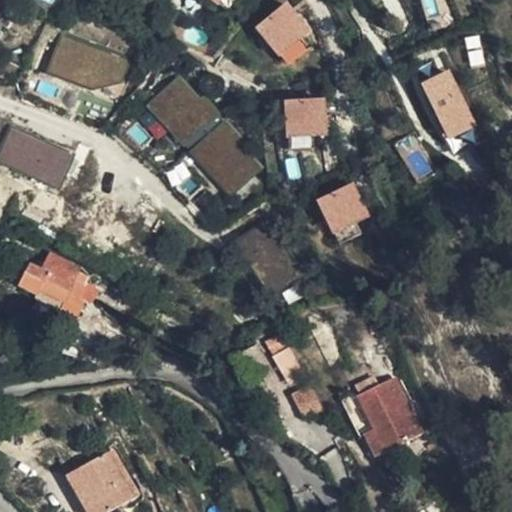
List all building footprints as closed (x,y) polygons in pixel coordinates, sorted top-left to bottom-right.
[(286,0),(284,0),(253,27),(284,62),(316,34),(286,0)] [(447,140),(477,126),(449,68),(419,82),(447,140)] [(145,105),(187,150),(222,117),(180,73),(145,105)] [(285,137),(327,134),(324,95),(282,99),(285,137)] [(226,198),(262,169),(223,121),(187,150),(226,198)] [(0,147),(0,163),(60,188),(75,152),(9,125),(0,147)] [(315,199),(331,233),(370,215),(353,181),(315,199)] [(259,223),(233,242),(271,293),(297,274),(259,223)] [(63,282),(46,272),(42,280),(25,270),(13,291),(30,301),(34,294),(59,309),(56,316),(73,326),(81,312),(74,308),(82,294),(65,279),(63,282)] [(276,351),(294,340),(287,329),(268,340),(276,351)] [(255,379),(275,366),(260,343),(240,356),(255,379)] [(307,372),(291,348),(280,355),(295,379),(307,372)] [(366,457),(415,429),(385,375),(351,393),(368,426),(354,434),(366,457)] [(315,385),(298,393),(310,414),(325,407),(315,385)] [(116,452),(71,476),(90,511),(115,511),(141,498),(116,452)]
